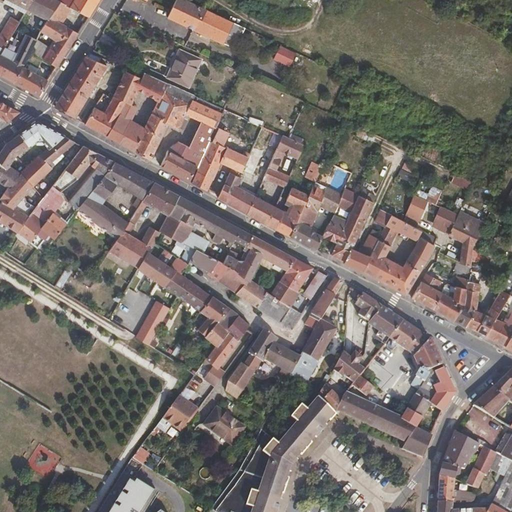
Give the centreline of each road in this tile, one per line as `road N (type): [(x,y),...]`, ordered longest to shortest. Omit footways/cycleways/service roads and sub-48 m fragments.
road 1 (tertiary): [(501,358),(37,110)]
road 2 (residential): [(125,336),(0,259)]
road 3 (tertiary): [(501,358),(460,396),(426,467)]
road 4 (residential): [(37,110),(110,0)]
road 5 (unknown): [(336,270),(294,340),(255,318)]
